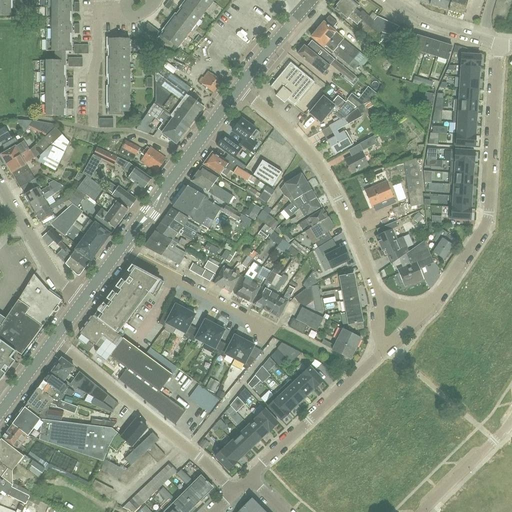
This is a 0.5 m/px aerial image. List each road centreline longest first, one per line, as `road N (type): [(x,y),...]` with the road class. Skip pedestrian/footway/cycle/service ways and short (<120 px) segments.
road 1 (residential): [(425,313),(489,215),(499,46)]
road 2 (residential): [(379,297),(329,175),(240,88)]
road 3 (residential): [(234,492),(55,342)]
road 4 (tertiary): [(122,246),(240,88)]
road 5 (residential): [(250,477),(384,349)]
road 6 (residential): [(271,330),(122,246)]
road 7 (residential): [(88,296),(50,266),(0,182)]
road 8 (residential): [(93,121),(98,24),(139,0)]
road 9 (residential): [(424,511),(511,416)]
road 10 (residential): [(383,0),(499,46)]
